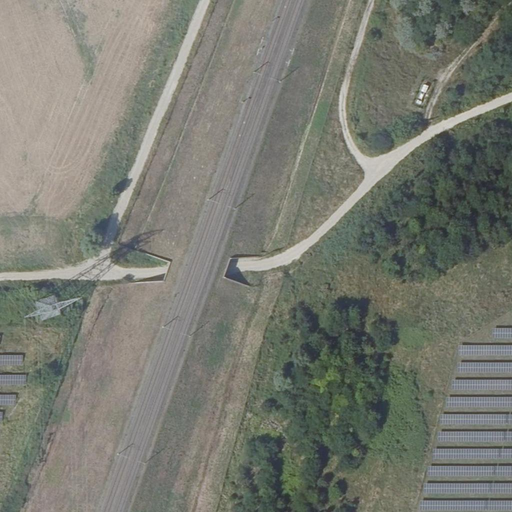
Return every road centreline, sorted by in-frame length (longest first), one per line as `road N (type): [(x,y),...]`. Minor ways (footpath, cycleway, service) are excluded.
road 1 (track): [(429,134),(411,210),(372,286),(341,383),(315,511)]
road 2 (track): [(378,175),(310,243),(280,259),(92,275)]
road 3 (track): [(92,275),(203,0)]
road 4 (track): [(372,0),(338,117),(351,153),(378,175)]
road 5 (track): [(511,98),(429,134),(378,175)]
road 6 (track): [(401,229),(412,254),(450,286),(511,309)]
